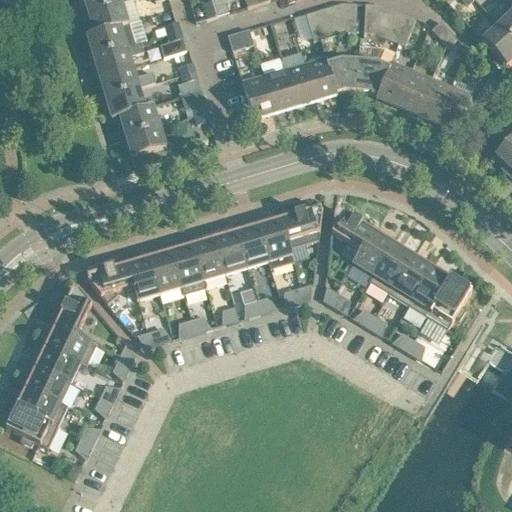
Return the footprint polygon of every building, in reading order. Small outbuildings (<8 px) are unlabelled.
[(82,0),(87,17),(121,7),(136,2),(135,0),(82,0)] [(217,20),(228,17),(223,0),(210,0),(212,4),(217,20)] [(246,11),(258,8),(256,0),(244,4),(246,11)] [(459,0),(467,9),(474,3),(470,0),(459,0)] [(207,23),(217,20),(212,4),(202,7),(207,23)] [(86,40),(127,27),(121,7),(87,17),(93,37),(86,39),(86,40)] [(335,39),(345,35),(342,7),(329,11),(335,39)] [(355,36),(356,8),(342,7),(345,35),(355,36)] [(373,37),(379,9),(364,8),(363,36),(373,37)] [(383,41),(391,14),(379,9),(373,37),(383,41)] [(324,42),(335,39),(329,11),(317,15),(324,42)] [(393,45),(403,19),(391,14),(383,41),(393,45)] [(313,45),(324,42),(317,15),(305,18),(313,45)] [(511,43),(511,15),(498,29),(511,43)] [(404,50),(407,43),(415,24),(403,19),(393,45),(404,50)] [(167,38),(180,34),(177,26),(165,30),(167,38)] [(447,52),(456,43),(440,26),(431,34),(447,52)] [(136,47),(130,27),(127,28),(127,27),(86,40),(92,61),(136,47)] [(506,69),(511,63),(511,43),(498,29),(482,44),(506,69)] [(164,61),(186,55),(180,34),(167,38),(169,46),(160,49),(164,61)] [(232,55),(253,49),(248,34),(227,40),(232,55)] [(144,57),(141,46),(136,48),(136,47),(92,61),(98,81),(132,71),(129,61),(144,57)] [(315,104),(336,98),(326,67),(327,67),(325,62),(304,68),(315,104)] [(356,96),(358,64),(340,63),(327,67),(326,67),(336,98),(344,95),(356,96)] [(376,100),(389,71),(375,65),(358,64),(356,96),(368,97),(376,100)] [(396,109),(411,75),(391,66),(389,71),(376,100),(396,109)] [(181,79),(194,75),(192,67),(179,71),(181,79)] [(294,110),(315,104),(304,68),(283,75),(294,110)] [(135,81),(132,71),(98,81),(105,102),(139,92),(155,87),(151,76),(135,81)] [(184,87),(197,83),(194,75),(181,79),(184,87)] [(273,116),(294,110),(283,75),(263,81),(273,116)] [(416,117),(431,83),(411,75),(396,109),(416,117)] [(482,111),(501,91),(490,79),(474,104),(482,111)] [(252,123),(273,116),(263,81),(241,87),(252,123)] [(436,126),(451,91),(431,83),(416,117),(436,126)] [(457,134),(471,100),(451,91),(436,126),(457,134)] [(111,123),(145,112),(139,92),(105,102),(111,123)] [(194,120),(207,116),(204,108),(192,112),(194,120)] [(153,110),(145,112),(111,123),(119,121),(125,141),(159,131),(153,110)] [(196,128),(209,124),(207,116),(194,120),(196,128)] [(165,151),(159,131),(125,141),(131,162),(139,160),(142,171),(180,160),(176,147),(165,151)] [(507,177),(511,172),(511,139),(495,158),(504,167),(501,171),(507,177)] [(293,267),(289,253),(318,245),(322,215),(317,215),(316,212),(279,223),(293,267)] [(373,235),(341,215),(339,218),(334,217),(331,237),(360,255),(352,267),(353,268),(373,235)] [(271,274),(293,267),(279,223),(257,229),(271,274)] [(271,274),(257,229),(236,235),(247,273),(268,266),(270,274),(271,274)] [(225,279),(247,273),(236,235),(214,242),(225,279)] [(368,287),(393,247),(373,235),(353,268),(372,279),(368,286),(368,287)] [(205,293),(206,293),(204,285),(225,279),(214,242),(192,248),(205,293)] [(388,298),(412,259),(393,247),(368,287),(388,298)] [(183,300),(205,293),(192,248),(170,255),(183,300)] [(183,300),(170,255),(148,261),(159,298),(180,292),(182,300),(183,300)] [(407,310),(432,271),(412,259),(388,298),(407,310)] [(136,305),(159,298),(148,261),(126,268),(133,291),(132,291),(136,305)] [(107,309),(108,308),(116,301),(115,296),(132,291),(133,291),(126,268),(90,279),(90,282),(87,285),(107,309)] [(427,322),(451,283),(432,271),(407,310),(427,322)] [(455,288),(450,285),(452,283),(451,283),(427,322),(447,335),(455,321),(459,324),(465,314),(461,311),(471,295),(456,286),(455,288)] [(300,307),(310,304),(306,290),(295,293),(300,307)] [(91,309),(77,293),(73,296),(71,295),(54,329),(96,349),(97,349),(76,339),(91,309)] [(289,310),(300,307),(295,293),(285,296),(289,310)] [(332,311),(339,298),(330,293),(322,305),(332,311)] [(341,317),(349,304),(339,298),(332,311),(341,317)] [(260,319),(271,315),(267,301),(256,304),(260,319)] [(250,322),(260,319),(256,304),(245,308),(250,322)] [(227,328),(238,325),(234,311),(223,314),(227,328)] [(367,333),(375,320),(365,314),(357,327),(367,333)] [(376,338),(384,326),(375,320),(367,333),(376,338)] [(194,338),(205,335),(201,321),(190,324),(194,338)] [(184,341),(194,338),(190,324),(180,327),(184,341)] [(86,370),(96,349),(54,329),(44,350),(86,370)] [(155,350),(166,346),(162,332),(151,336),(155,350)] [(144,353),(155,350),(151,336),(140,339),(144,353)] [(406,356),(413,344),(404,338),(396,351),(406,356)] [(415,362),(416,361),(423,350),(413,344),(406,356),(415,362)] [(86,370),(44,350),(34,371),(69,387),(79,367),(86,371),(86,370)] [(131,371),(135,360),(122,354),(117,364),(131,371)] [(126,381),(131,371),(117,364),(113,374),(126,381)] [(67,411),(67,410),(60,407),(69,387),(34,371),(25,391),(67,411)] [(57,432),(67,411),(25,391),(15,412),(57,432)] [(113,408),(118,398),(104,391),(99,401),(113,408)] [(108,418),(113,408),(99,401),(95,411),(108,418)] [(57,432),(15,412),(14,412),(17,414),(15,418),(12,417),(5,433),(22,441),(20,445),(31,451),(33,446),(47,453),(57,432)] [(93,449),(98,439),(85,433),(80,443),(93,449)] [(88,459),(93,449),(80,443),(75,453),(88,459)]
